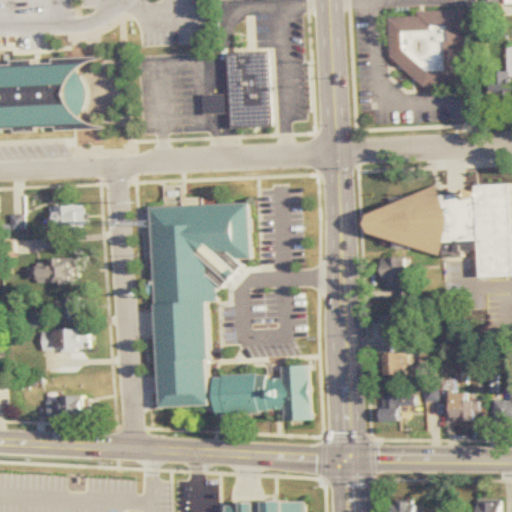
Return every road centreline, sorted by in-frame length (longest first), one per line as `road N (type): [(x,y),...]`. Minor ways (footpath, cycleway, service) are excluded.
road 1 (tertiary): [(347,459),(0,443)]
road 2 (residential): [(0,173),(336,153)]
road 3 (secondary): [(347,459),(336,153)]
road 4 (residential): [(123,167),(134,450)]
road 5 (residential): [(336,153),(511,146)]
road 6 (tertiary): [(511,460),(347,459)]
road 7 (secondary): [(336,153),(329,0)]
